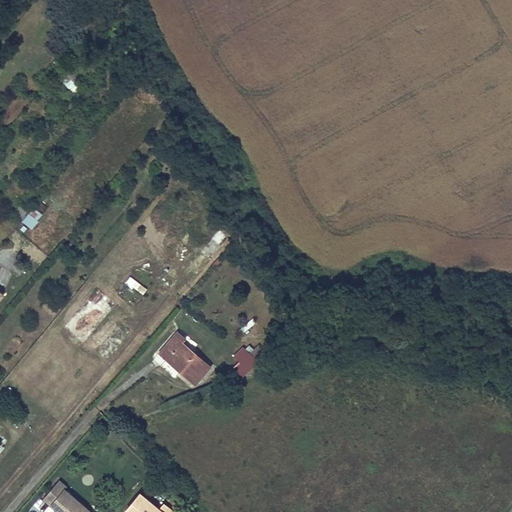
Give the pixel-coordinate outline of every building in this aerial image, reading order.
[(43,214),(34,206),(29,213),(20,205),(13,213),(32,228),(43,214)] [(211,238),(221,247),(229,237),(220,229),(211,238)] [(143,293),(147,286),(130,276),(126,283),(143,293)] [(97,286),(64,326),(83,342),(117,303),(97,286)] [(177,332),(159,353),(194,383),(210,366),(181,341),(184,338),(177,332)] [(245,356),(232,369),(240,377),(256,361),(249,353),(253,349),(248,345),(241,352),(245,356)] [(55,498),(72,511),(89,511),(98,501),(72,479),(74,476),(67,470),(51,489),(58,495),(55,498)] [(58,495),(51,489),(49,492),(55,498),(58,495)] [(166,511),(160,507),(156,511),(155,511),(136,496),(123,511),(166,511)] [(100,511),(105,507),(98,501),(89,511),(100,511)]
